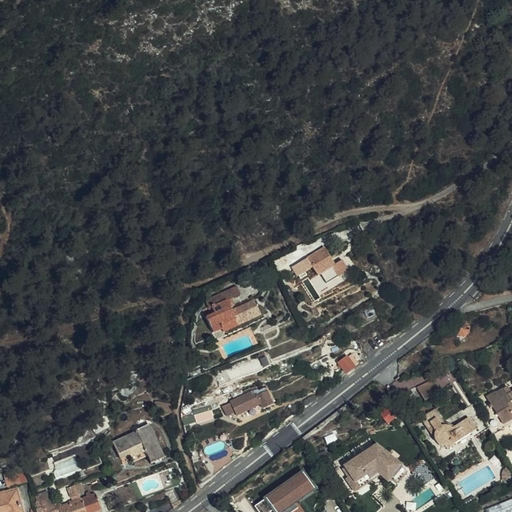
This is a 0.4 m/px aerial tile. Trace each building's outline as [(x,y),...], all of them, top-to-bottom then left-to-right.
[(303,258),(310,271),(315,268),(319,277),(298,285),(298,284),(294,287),(299,294),(309,289),(319,284),(318,280),(330,274),(333,280),(345,274),(338,261),(336,263),(331,266),(328,260),(322,248),(303,258)] [(302,266),(298,257),(287,262),(291,271),(302,266)] [(315,268),(310,271),(313,276),(298,284),(298,285),(319,277),(315,268)] [(319,284),(309,289),(311,293),(333,280),(330,274),(318,280),(319,284)] [(221,335),(219,332),(217,327),(236,318),(237,320),(245,317),(247,321),(258,316),(253,302),(227,311),(226,307),(230,305),(227,298),(235,295),(232,286),(198,300),(202,308),(207,306),(209,312),(201,315),(207,331),(205,331),(211,340),(221,335)] [(409,307),(415,304),(413,299),(406,303),(409,307)] [(217,327),(219,332),(247,321),(245,317),(237,320),(236,318),(217,327)] [(469,327),(466,322),(460,322),(454,326),(454,332),(458,337),(464,337),(469,333),(469,327)] [(365,357),(378,346),(371,336),(361,343),(359,342),(355,345),(365,357)] [(338,362),(346,374),(361,364),(353,352),(338,362)] [(441,392),(433,381),(417,388),(427,402),(441,392)] [(234,393),(230,384),(219,389),(224,401),(220,403),(220,404),(211,408),(214,416),(224,412),(226,417),(252,406),(255,410),(264,405),(256,388),(249,391),(248,389),(244,390),(243,389),(234,393)] [(507,385),(503,388),(507,394),(511,391),(507,385)] [(503,388),(487,398),(495,412),(498,410),(506,422),(511,418),(511,412),(511,411),(511,390),(511,391),(507,394),(503,388)] [(397,399),(402,406),(418,397),(413,391),(397,399)] [(176,417),(175,409),(164,407),(167,414),(173,411),(175,417),(176,417)] [(187,413),(189,418),(203,412),(202,408),(187,413)] [(450,424),(440,410),(427,419),(442,440),(440,441),(442,444),(446,446),(450,446),(453,446),(454,448),(481,428),(473,416),(459,426),(458,424),(455,424),(450,424)] [(498,410),(495,412),(503,424),(506,422),(498,410)] [(108,412),(94,419),(96,426),(103,422),(104,425),(112,422),(108,412)] [(192,425),(189,418),(183,420),(186,427),(192,425)] [(166,459),(153,425),(138,430),(139,433),(115,442),(122,458),(132,455),(130,450),(144,444),(148,452),(150,457),(153,464),(166,459)] [(339,440),(337,435),(326,439),(328,445),(339,440)] [(412,467),(380,443),(344,466),(358,486),(383,470),(400,483),(412,467)] [(130,450),(132,455),(134,457),(148,452),(144,444),(130,450)] [(205,457),(215,470),(230,458),(227,455),(230,453),(224,446),(205,457)] [(215,470),(215,478),(238,460),(230,458),(215,470)] [(29,482),(25,469),(7,475),(11,488),(29,482)] [(314,485),(304,471),(296,477),(295,476),(276,490),(277,491),(256,506),(260,511),(271,511),(276,509),(277,511),(282,511),(299,500),(295,494),(302,488),(304,491),(314,485)] [(85,491),(82,482),(76,483),(80,493),(85,491)] [(80,493),(76,483),(67,487),(71,498),(81,494),(80,493)] [(316,488),(314,485),(304,491),(302,488),(295,494),(299,500),(316,488)] [(165,493),(172,506),(180,501),(172,488),(165,493)] [(23,511),(19,491),(0,495),(0,511),(23,511)] [(51,492),(37,497),(39,510),(39,511),(43,511),(45,511),(45,509),(56,504),(51,492)] [(83,499),(88,511),(96,511),(102,510),(96,494),(88,497),(83,499)] [(88,511),(83,499),(63,507),(58,503),(56,504),(45,509),(45,511),(43,511),(88,511)] [(511,511),(511,499),(488,510),(488,511),(511,511)] [(172,506),(174,510),(181,505),(180,501),(172,506)]
